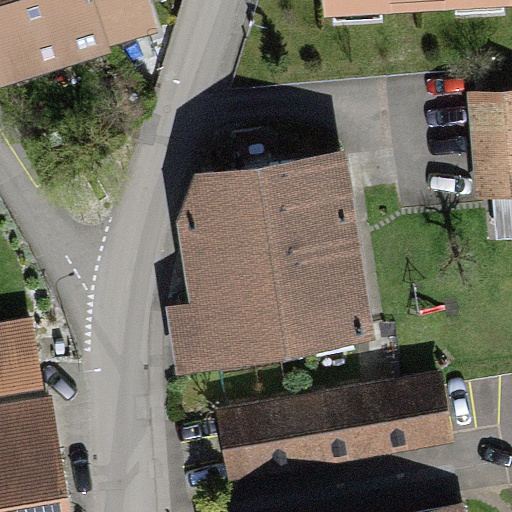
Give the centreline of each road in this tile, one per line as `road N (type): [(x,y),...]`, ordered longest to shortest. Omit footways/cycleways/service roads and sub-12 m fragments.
road 1 (residential): [(109,319),(213,0)]
road 2 (residential): [(109,319),(0,160)]
road 3 (residential): [(113,511),(109,319)]
